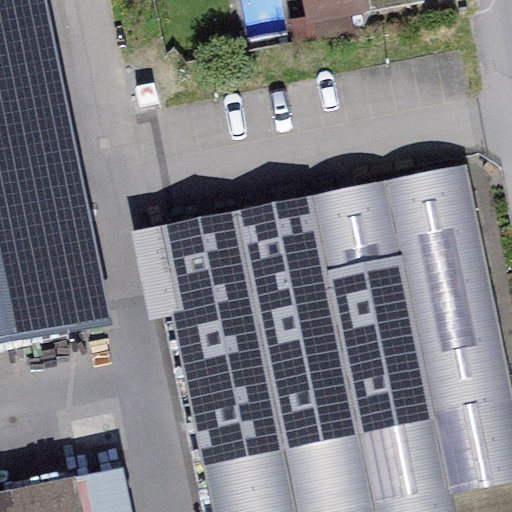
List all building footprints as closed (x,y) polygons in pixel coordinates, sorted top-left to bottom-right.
[(26,0),(0,0),(0,354),(93,336),(26,0)] [(304,0),(309,23),(370,12),(368,0),(304,0)] [(422,0),(368,0),(370,12),(423,2),(422,0)] [(511,511),(511,416),(461,172),(160,235),(217,511),(511,511)] [(0,491),(0,511),(109,511),(103,476),(12,489),(0,491)]
